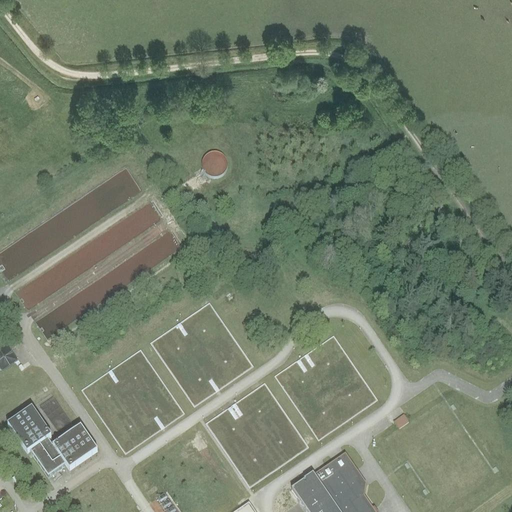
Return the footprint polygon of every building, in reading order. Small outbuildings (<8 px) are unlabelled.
[(221,175),(228,159),(214,152),(206,168),(221,175)] [(252,368),(209,305),(151,345),(194,408),(252,368)] [(377,401),(333,338),(275,378),(318,441),(377,401)] [(11,344),(0,349),(0,364),(2,370),(20,361),(11,344)] [(184,415),(140,352),(82,392),(125,455),(184,415)] [(308,449),(264,385),(206,425),(250,489),(308,449)] [(51,440),(32,412),(8,429),(27,457),(31,454),(48,479),(65,468),(69,474),(98,455),(81,431),(53,450),(48,443),(51,440)] [(404,416),(395,423),(399,430),(409,423),(404,416)] [(304,511),(376,511),(366,497),(368,485),(348,455),(292,493),(304,511)]
